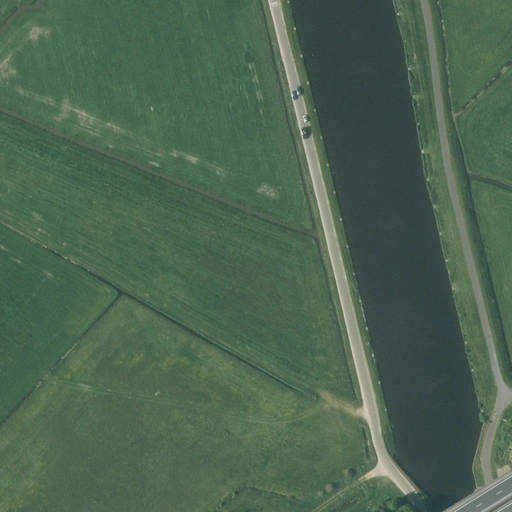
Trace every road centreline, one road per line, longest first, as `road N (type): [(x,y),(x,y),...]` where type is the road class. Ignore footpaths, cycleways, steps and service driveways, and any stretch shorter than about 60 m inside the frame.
road 1 (unclassified): [(422,511),(380,452),(271,0)]
road 2 (unclassified): [(422,0),(445,155),(505,401),(494,416)]
